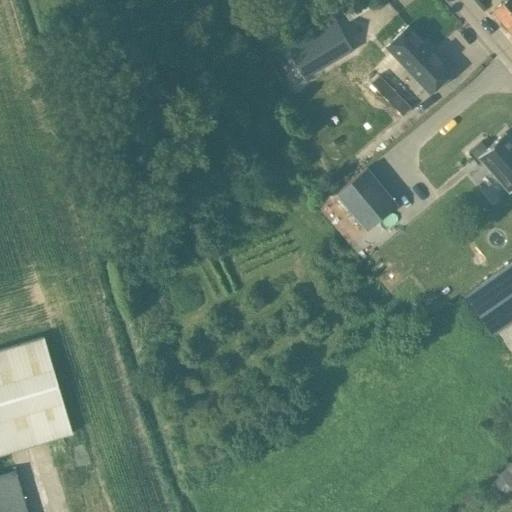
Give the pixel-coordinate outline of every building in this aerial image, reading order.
[(511,0),(505,0),(506,0),(493,11),(511,32),(511,0)] [(246,6),(231,12),(237,25),(251,19),(246,6)] [(287,50),(303,77),(352,49),(335,21),(287,50)] [(409,25),(385,47),(430,93),(453,71),(409,25)] [(158,44),(146,52),(153,62),(165,54),(158,44)] [(315,100),(360,154),(401,120),(356,65),(315,100)] [(170,68),(157,76),(164,87),(177,78),(170,68)] [(380,75),(372,82),(404,115),(412,108),(380,75)] [(511,139),(506,133),(506,132),(506,131),(503,133),(487,147),(481,141),(468,152),(478,163),(482,160),(509,191),(508,191),(509,192),(511,189),(511,139)] [(340,191),(335,195),(364,229),(369,225),(396,203),(367,169),(340,191)] [(511,260),(465,293),(493,333),(511,319),(511,260)] [(0,453),(73,432),(44,336),(0,348),(0,453)] [(28,511),(16,469),(0,473),(0,511),(28,511)] [(511,470),(498,483),(511,499),(511,470)]
